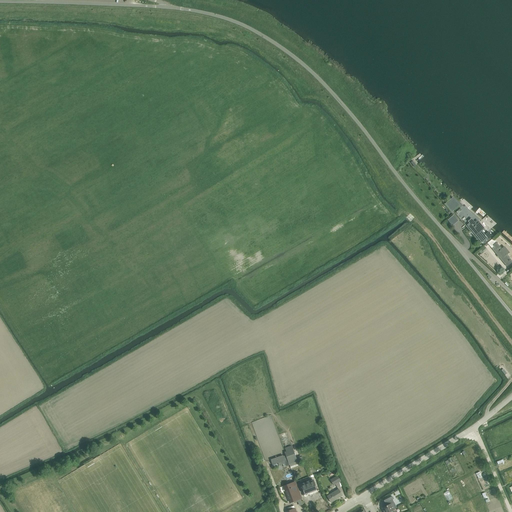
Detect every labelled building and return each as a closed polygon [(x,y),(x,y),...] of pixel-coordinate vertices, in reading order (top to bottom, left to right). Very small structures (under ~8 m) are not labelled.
[(452,199),(445,205),(452,212),(458,207),(452,199)] [(459,203),(466,212),(469,210),(462,201),(459,203)] [(469,223),(467,225),(474,234),(482,243),(483,242),(484,244),(493,237),(488,232),(485,235),(481,231),(483,229),(478,224),(476,225),(471,219),(468,221),(469,223)] [(502,249),(496,243),(493,238),(487,243),(492,249),(507,267),(511,262),(511,261),(506,255),(508,253),(503,248),(502,249)] [(285,464),(286,466),(289,465),(293,464),(302,460),(301,457),(296,459),(291,446),(285,449),(287,452),(285,453),(286,455),(283,456),(270,460),(272,465),(278,463),(279,466),(285,464)] [(331,480),(334,485),(341,481),(337,476),(331,480)] [(305,497),(318,492),(313,480),(301,485),(305,497)] [(295,484),(284,488),(290,503),(301,499),(295,484)] [(342,496),(340,492),(338,489),(327,496),(331,503),(342,496)] [(449,490),(444,493),(448,501),(453,498),(449,490)] [(388,505),(382,508),(383,511),(387,511),(394,509),(396,508),(394,503),(392,500),(394,499),(393,497),(392,497),(385,500),(388,505)]
